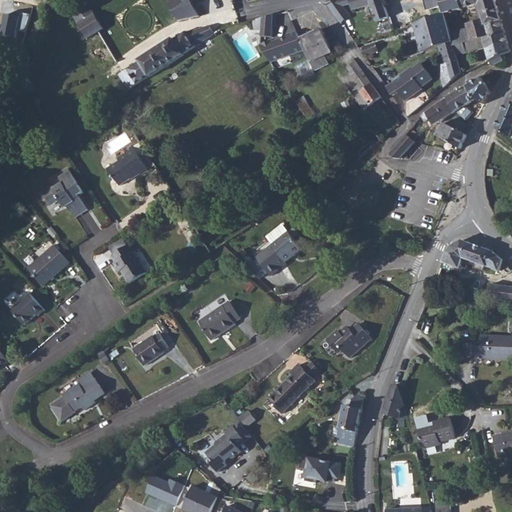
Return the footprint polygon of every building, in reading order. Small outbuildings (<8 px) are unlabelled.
[(200,17),(191,0),(174,0),(167,4),(179,21),(200,17)] [(343,6),(338,0),(328,3),(327,3),(334,14),(342,24),(351,17),(343,6)] [(390,18),(383,0),(338,0),(343,6),(352,4),(353,10),(372,6),(378,23),(390,18)] [(463,9),(460,0),(436,0),(438,5),(442,4),(445,14),(446,13),(446,15),(450,14),(463,10),(463,9)] [(486,25),(502,21),(500,17),(495,0),(477,0),(480,5),(485,20),(467,24),(468,28),(452,33),(454,42),(455,46),(484,38),(490,36),(486,25)] [(480,5),(477,0),(460,0),(463,9),(480,5)] [(96,15),(90,6),(75,15),(79,24),(96,15)] [(20,18),(6,15),(2,36),(17,39),(19,31),(27,32),(32,15),(22,13),(20,18)] [(445,14),(415,25),(423,53),(440,47),(454,42),(452,33),(447,18),(446,15),(446,13),(445,14)] [(96,15),(79,24),(88,39),(99,32),(104,29),(96,15)] [(263,18),(263,30),(262,37),(274,37),(275,15),(263,18)] [(412,15),(392,23),(395,33),(415,25),(412,15)] [(508,43),(502,21),(486,25),(490,36),(484,38),(487,48),(487,50),(508,43)] [(215,35),(210,26),(188,33),(187,32),(175,40),(174,39),(140,61),(141,62),(120,75),(130,90),(132,88),(150,76),(151,77),(185,55),(184,55),(215,35)] [(322,29),(301,40),(306,51),(312,63),(326,57),(333,53),(322,29)] [(272,41),(261,45),(261,47),(272,63),(306,51),(301,40),(298,32),(289,35),(290,37),(281,40),(275,42),(272,41)] [(484,38),(455,46),(458,55),(467,52),(468,53),(487,48),(484,38)] [(445,88),(463,73),(458,55),(455,46),(454,42),(440,47),(443,57),(445,64),(442,65),(439,66),(445,88)] [(364,48),(367,57),(380,52),(377,43),(364,48)] [(510,53),(511,52),(508,43),(487,50),(491,62),(502,57),(510,53)] [(329,64),(326,57),(312,63),(316,71),(329,64)] [(502,57),(491,62),(493,66),(504,61),(502,57)] [(300,75),(312,72),(309,63),(298,66),(300,75)] [(344,79),(347,84),(364,72),(358,63),(349,69),(352,73),(344,79)] [(414,67),(402,76),(403,78),(405,80),(399,83),(398,81),(389,88),(395,97),(401,92),(408,102),(425,90),(424,88),(435,80),(423,63),(415,69),(414,67)] [(383,98),(364,72),(347,84),(366,110),(383,98)] [(476,100),(485,105),(491,92),(482,77),(468,87),(476,100)] [(465,108),(467,107),(476,100),(468,87),(448,98),(457,112),(467,121),(474,112),(469,108),(467,110),(465,108)] [(305,98),(298,102),(309,119),(316,114),(305,98)] [(438,104),(422,117),(426,122),(430,119),(434,126),(457,112),(448,98),(438,104)] [(511,103),(510,101),(509,101),(504,115),(498,130),(511,138),(511,103)] [(437,136),(462,149),(467,135),(444,123),(437,136)] [(393,160),(401,160),(416,143),(407,136),(390,155),(393,160)] [(149,171),(133,146),(125,152),(127,153),(118,159),(120,161),(108,169),(114,179),(116,178),(121,186),(132,179),(132,178),(140,173),(142,176),(149,171)] [(85,193),(70,170),(59,178),(63,183),(54,189),(52,187),(43,192),(52,207),(61,201),(66,208),(69,206),(76,218),(89,210),(80,197),(85,193)] [(12,189),(7,183),(1,188),(5,194),(12,189)] [(494,188),(485,190),(488,201),(497,199),(494,188)] [(302,250),(282,226),(268,238),(274,245),(259,259),(275,276),(290,263),(288,262),(302,250)] [(123,238),(110,247),(115,254),(128,246),(123,238)] [(460,249),(454,246),(448,252),(444,263),(461,269),(464,259),(500,272),(504,260),(494,252),(463,240),(460,249)] [(460,249),(463,240),(454,246),(460,249)] [(115,254),(113,256),(117,262),(115,264),(120,273),(122,271),(131,284),(148,273),(129,245),(128,246),(115,254)] [(71,263),(56,246),(30,269),(44,286),(71,263)] [(511,301),(511,287),(492,284),(491,290),(487,290),(486,298),(511,301)] [(46,310),(31,294),(12,310),(25,325),(38,315),(39,316),(46,310)] [(230,301),(199,322),(212,341),(237,324),(235,323),(242,318),(241,317),(232,305),(230,301)] [(234,303),(232,305),(241,317),(243,316),(234,303)] [(372,339),(359,324),(352,330),(350,329),(343,335),(339,330),(328,340),(339,353),(343,350),(350,358),(372,339)] [(153,336),(133,349),(145,366),(165,353),(163,351),(169,347),(160,334),(154,338),(153,336)] [(476,344),(476,356),(483,356),(483,358),(511,359),(511,338),(484,337),(483,345),(476,344)] [(476,356),(476,344),(467,344),(467,356),(475,357),(476,356)] [(314,363),(306,371),(314,379),(322,371),(314,363)] [(314,379),(306,371),(300,364),(291,372),(293,375),(269,399),(284,414),(316,381),(314,379)] [(81,389),(94,380),(90,374),(77,383),(78,386),(81,389)] [(104,396),(94,380),(81,389),(78,386),(62,396),(63,399),(51,407),(61,423),(74,415),(73,414),(81,409),(83,412),(92,407),(91,405),(104,396)] [(401,388),(394,385),(388,399),(384,414),(401,419),(409,419),(401,388)] [(352,407),(346,406),(338,443),(355,447),(366,402),(368,397),(359,395),(354,400),(354,402),(352,407)] [(241,419),(248,428),(257,420),(250,412),(241,419)] [(436,425),(420,430),(425,449),(442,445),(441,442),(457,438),(452,419),(435,423),(436,425)] [(241,423),(236,427),(248,442),(253,438),(241,423)] [(248,442),(236,427),(228,433),(230,436),(218,444),(218,447),(209,454),(213,460),(213,465),(219,473),(228,466),(228,461),(232,458),(234,459),(243,452),(240,448),(248,442)] [(511,432),(495,437),(500,457),(511,454),(511,432)] [(403,446),(404,453),(418,450),(415,444),(403,446)] [(330,479),(340,481),(343,464),(312,459),(308,478),(329,482),(330,479)] [(148,495),(177,507),(186,485),(171,479),(170,482),(156,476),(148,495)] [(185,511),(212,511),(219,497),(195,486),(183,511),(185,511)] [(437,502),(438,510),(449,508),(449,501),(437,502)] [(452,511),(452,501),(449,501),(449,508),(438,510),(437,511),(452,511)]
